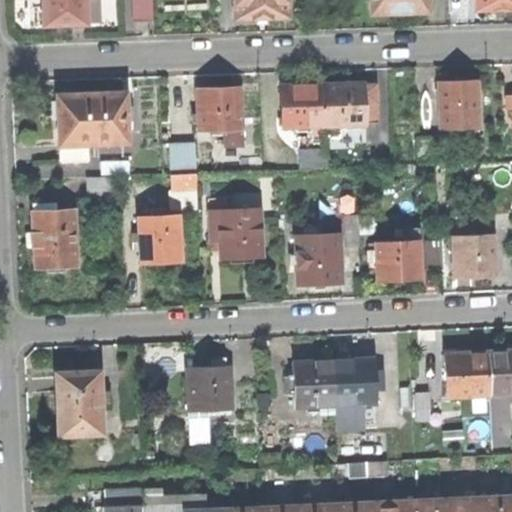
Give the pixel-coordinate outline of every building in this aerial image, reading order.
[(40,0),(41,0),(42,26),(85,24),(84,21),(83,0),(40,0)] [(96,21),(95,0),(83,0),(84,21),(96,21)] [(152,28),(151,0),(133,0),(134,28),(152,28)] [(260,19),(287,18),(286,0),(234,0),(234,19),(260,19)] [(426,0),(370,0),(371,13),(396,13),(427,11),(426,0)] [(499,9),(511,8),(511,0),(475,0),(475,9),(499,9)] [(457,81),(437,81),(438,129),(479,129),(478,80),(457,81)] [(349,85),(325,86),(326,126),(326,138),(339,137),(339,125),(364,124),(364,120),(364,104),(377,104),(377,84),(349,85)] [(301,86),(280,87),(281,127),(306,127),(326,126),(325,86),(301,86)] [(217,90),(198,90),(199,130),(223,129),(241,129),(240,89),(217,90)] [(85,95),(56,96),(58,161),(86,161),(85,145),(126,143),(125,120),(125,107),(124,93),(85,95)] [(377,120),(377,104),(364,104),(364,120),(377,120)] [(326,138),(326,126),(306,127),(307,138),(326,138)] [(241,145),(241,129),(223,129),(224,145),(241,145)] [(434,137),(417,137),(418,164),(434,164),(434,137)] [(326,149),(326,138),(307,138),(307,149),(326,149)] [(168,143),(169,174),(195,173),(193,142),(168,143)] [(327,168),(326,149),(307,149),(298,149),(299,169),(327,168)] [(127,161),(99,162),(100,177),(112,176),(127,176),(127,161)] [(195,173),(169,174),(170,191),(195,190),(195,173)] [(113,191),(112,176),(100,177),(85,177),(86,192),(113,191)] [(196,209),(195,190),(170,191),(171,210),(196,209)] [(239,259),(260,258),(259,209),(227,210),(222,210),(222,199),(207,199),(209,243),(218,242),(219,259),(239,259)] [(73,210),(31,212),(32,232),(29,232),(30,240),(30,248),(33,248),(34,269),(75,267),(73,210)] [(177,215),(136,218),(138,265),(159,263),(180,262),(177,215)] [(343,247),(358,246),(357,216),(342,216),(343,247)] [(451,230),(452,236),(470,235),(470,227),(456,227),(456,230),(451,230)] [(403,229),(403,241),(420,240),(419,229),(403,229)] [(340,284),(338,234),(314,235),(300,236),(295,236),(297,286),(318,285),(340,284)] [(473,277),(494,276),(493,234),(470,235),(452,236),(453,278),(473,277)] [(421,281),(420,240),(403,241),(375,242),(375,251),(376,261),(377,282),(397,282),(421,281)] [(426,270),(440,270),(439,242),(425,243),(426,270)] [(511,351),(507,352),(487,352),(488,394),(511,393),(511,351)] [(443,354),(444,396),(459,395),(488,394),(487,352),(465,353),(443,354)] [(351,360),(331,361),(334,415),(335,429),(362,427),(361,403),(373,402),(373,388),(372,374),(371,359),(351,360)] [(311,362),(291,363),(293,407),(317,406),(318,416),(334,415),(331,361),(311,362)] [(204,367),(185,368),(187,412),(206,412),(231,410),(229,366),(204,367)] [(74,373),(53,374),(55,417),(57,417),(98,415),(99,415),(99,403),(98,388),(97,372),(74,373)] [(380,373),(372,374),(373,388),(380,388),(380,373)] [(428,392),(414,393),(415,420),(429,420),(428,392)] [(375,427),(373,402),(361,403),(362,427),(375,427)] [(207,444),(206,412),(187,412),(188,445),(207,444)] [(99,434),(98,415),(57,417),(57,436),(99,434)] [(463,430),(442,432),(443,446),(464,445),(463,430)] [(387,476),(386,460),(366,462),(367,477),(387,476)] [(367,477),(366,462),(348,463),(349,478),(367,477)] [(206,510),(205,503),(171,505),(170,488),(143,489),(144,511),(222,511),(223,509),(206,510)] [(144,511),(143,489),(105,491),(106,507),(103,507),(103,511),(144,511)] [(511,511),(511,496),(477,498),(477,511),(511,511)] [(477,511),(477,498),(440,499),(441,511),(477,511)] [(441,511),(440,499),(404,501),(404,511),(441,511)] [(404,511),(404,501),(368,503),(368,511),(404,511)] [(368,511),(368,503),(332,504),(332,511),(368,511)]
